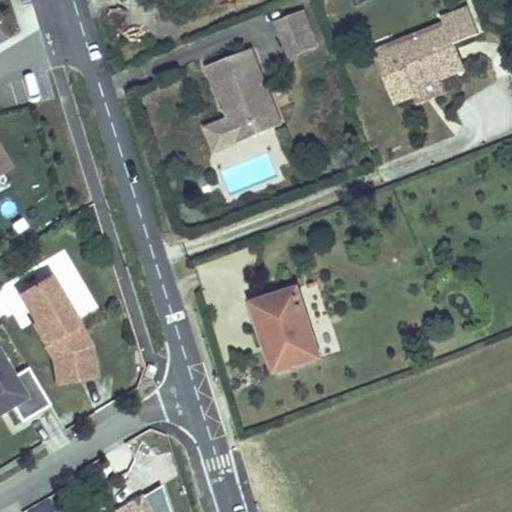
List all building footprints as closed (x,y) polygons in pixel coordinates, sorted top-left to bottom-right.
[(395,51),(381,56),(395,92),(413,85),(412,80),(437,70),(462,61),(454,40),(479,30),(470,4),(389,35),(395,51)] [(317,37),(305,6),(278,16),(290,48),(317,37)] [(206,61),(226,112),(236,139),(283,123),(278,110),(265,77),(253,43),(206,61)] [(417,95),(443,85),(437,70),(412,80),(413,85),(417,95)] [(53,268),(22,285),(34,315),(38,313),(48,338),(63,330),(71,346),(57,353),(61,376),(100,369),(94,337),(53,268)] [(299,282),(254,297),(275,360),(319,344),(299,282)] [(63,330),(48,338),(57,353),(71,346),(63,330)] [(0,408),(17,399),(26,415),(55,398),(32,360),(18,368),(1,340),(0,340),(0,408)] [(104,511),(102,511),(159,511),(145,487),(114,505),(116,510),(112,511),(104,511)] [(53,511),(46,499),(23,511),(53,511)]
